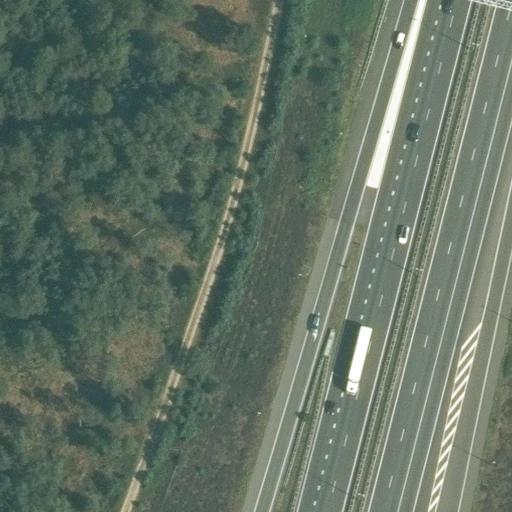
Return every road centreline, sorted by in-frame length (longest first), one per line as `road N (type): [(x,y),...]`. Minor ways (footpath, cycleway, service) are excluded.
road 1 (track): [(277,0),(219,245),(125,511)]
road 2 (motorway): [(407,0),(254,511)]
road 3 (motorway): [(457,0),(327,511)]
road 4 (motorway): [(391,511),(511,43)]
road 5 (motorway): [(448,511),(511,217)]
